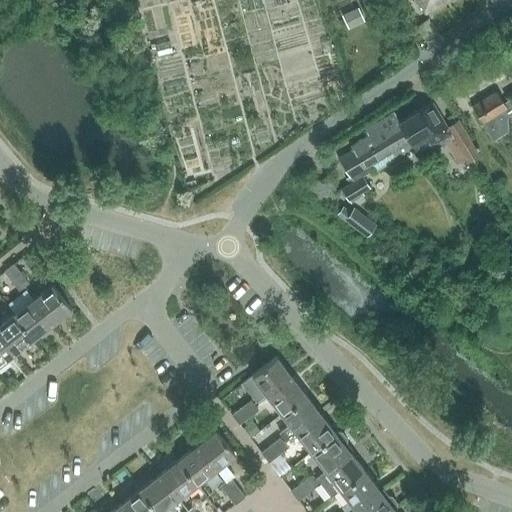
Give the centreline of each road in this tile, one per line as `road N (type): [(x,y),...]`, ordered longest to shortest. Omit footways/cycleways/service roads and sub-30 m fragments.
road 1 (residential): [(511,498),(448,478),(421,455),(227,247)]
road 2 (unclassified): [(511,3),(289,154),(227,247)]
road 3 (residential): [(180,243),(41,202),(0,162)]
road 4 (residential): [(50,511),(192,402),(199,384)]
road 5 (residential): [(144,305),(0,412)]
